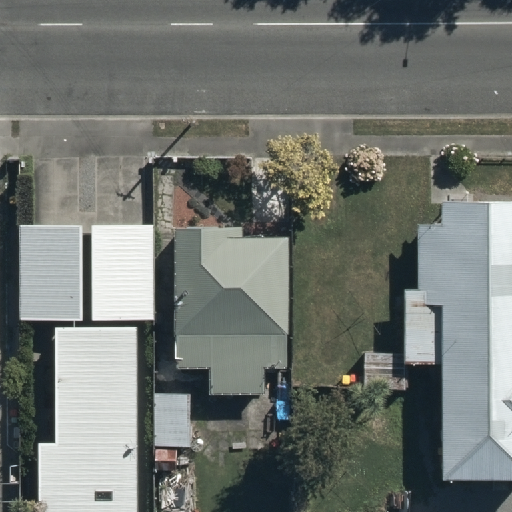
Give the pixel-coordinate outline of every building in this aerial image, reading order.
[(440,482),(511,482),(511,198),(446,198),(446,227),(423,227),(423,307),(442,308),(440,482)] [(154,226),(18,227),(19,321),(155,319),(154,226)] [(289,231),(176,232),(177,374),(214,374),(214,398),(261,398),(261,374),(290,373),(289,231)] [(140,511),(139,332),(49,332),(49,446),(33,446),(33,511),(140,511)] [(193,392),(156,392),(157,446),(193,446),(193,392)]
